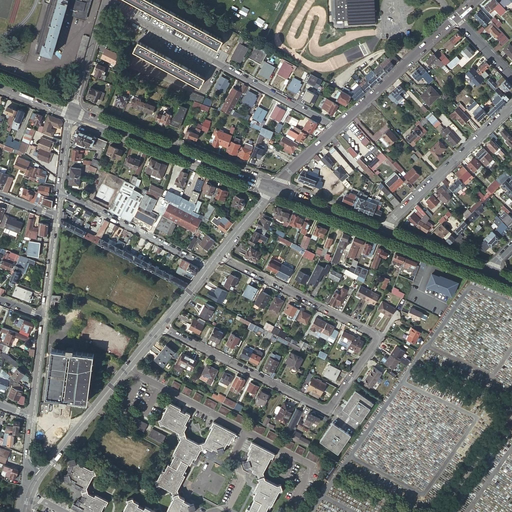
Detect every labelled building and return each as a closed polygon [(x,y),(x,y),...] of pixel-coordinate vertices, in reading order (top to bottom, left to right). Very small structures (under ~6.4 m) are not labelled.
[(49,0),(49,2),(44,1),(42,5),(41,9),(40,14),(45,15),(34,54),(36,54),(33,62),(35,63),(35,64),(46,67),(47,66),(48,67),(64,13),(85,19),(90,0),(49,0)] [(223,39),(149,0),(127,0),(218,49),(223,39)] [(374,0),(335,0),(336,23),(342,23),(342,20),(347,19),(347,23),(376,22),(374,0)] [(499,3),(496,0),(492,0),(485,8),(488,12),(491,10),(492,12),(495,9),(501,16),(506,11),(503,8),(499,3)] [(491,20),(482,11),(480,13),(479,11),(474,16),(483,26),(484,24),(487,27),(493,22),(491,20)] [(494,17),(491,20),(493,22),(498,28),(502,24),(499,21),(498,22),(494,17)] [(493,22),(487,27),(489,30),(490,32),(498,41),(503,37),(496,30),(498,28),(493,22)] [(509,40),(498,28),(496,30),(503,37),(504,36),(508,40),(509,40)] [(463,34),(459,30),(443,44),(447,49),(453,43),(463,34)] [(72,73),(78,75),(89,37),(83,35),(72,73)] [(508,40),(504,36),(503,37),(498,41),(499,44),(501,46),(508,40)] [(204,77),(138,42),(133,51),(200,86),(204,77)] [(248,47),(239,43),(231,58),(239,63),(248,47)] [(511,47),(509,44),(503,50),(511,59),(511,47)] [(474,52),(468,46),(461,52),(467,59),(474,52)] [(260,49),(256,47),(250,58),(254,60),(260,49)] [(104,48),(100,57),(114,64),(119,55),(104,48)] [(254,60),(261,64),(262,61),(267,53),(260,49),(254,60)] [(277,56),(268,51),(267,53),(262,61),(266,62),(272,66),(276,59),(275,59),(277,56)] [(440,51),(435,55),(444,65),(449,61),(440,51)] [(435,55),(433,53),(425,61),(429,65),(435,60),(446,72),(449,70),(444,65),(435,55)] [(456,56),(447,65),(450,68),(459,60),(456,56)] [(399,61),(395,57),(393,59),(392,58),(383,67),(387,72),(399,61)] [(282,58),(278,67),(281,69),(279,73),(287,78),(293,66),(293,67),(294,65),(282,58)] [(489,65),(485,61),(475,71),(483,79),(487,75),(483,71),(489,65)] [(266,62),(263,68),(260,74),(268,78),(274,67),(272,66),(266,62)] [(105,67),(97,64),(95,69),(97,69),(94,75),(104,79),(107,72),(105,71),(106,69),(104,68),(105,67)] [(135,78),(152,84),(154,77),(121,64),(119,71),(135,78)] [(374,73),(380,79),(387,72),(383,67),(382,66),(374,73)] [(433,79),(421,66),(412,74),(416,78),(420,75),(422,77),(428,84),(433,79)] [(483,79),(475,71),(472,67),(465,73),(465,77),(470,78),(477,86),(483,79)] [(310,74),(305,71),(301,78),(306,80),(310,74)] [(374,72),(366,78),(368,81),(373,85),(380,79),(374,73),(374,72)] [(315,84),(318,78),(311,74),(307,80),(315,84)] [(485,82),(490,86),(494,90),(496,88),(499,86),(501,84),(505,80),(502,76),(494,83),(489,78),(485,82)] [(227,80),(220,77),(215,88),(223,92),(227,82),(226,82),(227,80)] [(301,81),(294,78),(288,89),(296,93),(301,85),(299,84),(301,81)] [(511,86),(505,80),(501,84),(505,88),(507,90),(511,86)] [(360,86),(365,92),(373,85),(368,81),(366,83),(365,82),(360,86)] [(399,85),(395,89),(402,96),(406,92),(404,91),(403,89),(399,85)] [(352,93),(351,96),(358,99),(365,92),(360,86),(352,93)] [(439,96),(432,87),(426,93),(425,92),(420,96),(429,105),(439,96)] [(104,93),(90,88),(87,95),(92,97),(91,99),(96,101),(98,98),(101,99),(104,93)] [(496,88),(494,90),(495,92),(501,98),(505,103),(509,100),(504,94),(503,95),(497,88),(496,88)] [(119,104),(125,106),(127,101),(129,94),(131,90),(128,89),(125,95),(126,96),(126,97),(118,94),(115,101),(115,103),(119,105),(119,104)] [(232,107),(233,108),(238,98),(240,93),(232,89),(231,92),(221,110),(229,113),(232,107)] [(395,89),(388,96),(393,101),(395,99),(396,100),(397,99),(398,100),(402,96),(395,89)] [(313,104),(317,95),(306,90),(302,99),(313,104)] [(348,94),(342,91),(340,90),(340,91),(341,92),(336,100),(346,105),(351,96),(348,94)] [(184,97),(194,101),(201,104),(204,97),(187,91),(184,97)] [(249,91),(247,94),(245,99),(243,103),(251,107),(255,99),(254,98),(256,95),(249,91)] [(495,92),(493,94),(499,101),(501,98),(495,92)] [(139,108),(142,110),(145,103),(140,101),(141,100),(136,98),(135,100),(133,99),(134,96),(129,94),(127,101),(131,103),(134,104),(134,106),(134,108),(138,109),(139,108)] [(209,107),(210,107),(213,101),(206,98),(203,105),(209,107)] [(505,103),(501,98),(499,101),(494,105),(498,110),(505,103)] [(333,115),(338,104),(327,99),(322,109),(333,115)] [(203,105),(202,104),(201,104),(194,101),(192,107),(196,109),(197,108),(207,112),(209,107),(203,105)] [(477,103),(475,101),(468,107),(467,106),(465,107),(469,111),(477,103)] [(142,110),(142,111),(151,114),(155,106),(145,102),(145,103),(142,110)] [(460,103),(457,106),(458,107),(463,112),(466,109),(460,103)] [(176,104),(169,125),(179,128),(186,108),(176,104)] [(488,111),(486,113),(490,117),(498,110),(494,105),(492,107),(488,111)] [(12,125),(13,123),(12,122),(17,110),(7,106),(5,111),(11,114),(8,121),(10,122),(9,124),(12,125)] [(486,113),(479,106),(475,110),(476,111),(473,113),(475,115),(474,116),(478,121),(486,113)] [(265,111),(258,107),(253,118),(261,122),(265,114),(264,114),(265,111)] [(284,111),(276,107),(270,118),(278,122),(284,111)] [(463,112),(458,107),(450,115),(454,119),(455,117),(462,125),(469,118),(463,112)] [(19,109),(18,109),(13,123),(12,125),(11,127),(18,130),(19,126),(18,126),(24,111),(23,111),(23,109),(20,108),(19,109)] [(158,110),(155,119),(156,119),(155,121),(160,123),(160,121),(167,123),(171,114),(166,112),(166,111),(164,111),(164,112),(158,110)] [(244,121),(245,118),(234,112),(232,116),(244,121)] [(40,125),(41,125),(42,121),(40,120),(42,115),(37,113),(36,114),(33,121),(33,124),(39,126),(40,125)] [(293,114),(290,113),(285,122),(288,124),(292,117),(293,114)] [(428,119),(453,147),(459,142),(450,132),(448,134),(446,130),(440,124),(441,123),(431,113),(426,117),(428,119)] [(49,128),(51,122),(61,126),(63,122),(61,120),(48,114),(43,126),(41,132),(53,137),(55,130),(51,129),(49,128)] [(380,117),(376,114),(364,124),(368,128),(380,117)] [(293,126),(295,127),(298,121),(292,117),(288,124),(293,126)] [(416,126),(413,129),(414,130),(405,138),(409,142),(412,139),(414,142),(419,137),(417,134),(418,133),(420,136),(426,131),(421,126),(428,119),(426,117),(424,119),(423,120),(422,121),(420,122),(419,123),(416,126)] [(312,133),(317,123),(308,119),(302,131),(306,133),(307,131),(312,133)] [(251,121),(250,126),(259,129),(261,125),(251,121)] [(210,125),(203,122),(202,126),(201,127),(201,130),(207,132),(210,125)] [(273,132),(278,134),(283,126),(278,123),(273,132)] [(302,142),(306,133),(302,131),(297,128),(295,127),(293,126),(289,135),(286,134),(284,137),(294,143),(296,139),(302,142)] [(30,144),(35,130),(27,127),(22,140),(28,143),(30,144)] [(229,142),(234,129),(231,127),(229,131),(231,131),(230,135),(215,129),(214,133),(217,134),(215,138),(213,144),(219,146),(220,144),(222,145),(227,147),(229,142)] [(189,137),(196,140),(200,130),(196,129),(196,128),(194,133),(187,130),(184,136),(189,138),(189,137)] [(259,135),(270,139),(273,132),(262,128),(259,135)] [(397,138),(389,129),(382,136),(390,145),(397,138)] [(76,131),(75,134),(77,134),(74,141),(79,143),(79,144),(82,145),(87,147),(87,145),(91,147),(93,143),(105,147),(107,141),(79,130),(78,130),(77,130),(76,131)] [(511,138),(511,139),(510,137),(511,137),(504,130),(501,133),(507,140),(505,142),(511,148),(511,138)] [(52,141),(41,137),(37,147),(40,148),(48,151),(52,141)] [(295,149),(297,144),(294,143),(284,137),(283,137),(280,142),(284,144),(284,146),(285,146),(284,148),(292,153),(294,149),(295,149)] [(227,147),(226,151),(236,155),(240,146),(238,145),(240,140),(235,138),(233,143),(229,142),(227,147)] [(7,140),(5,144),(13,148),(15,148),(18,150),(21,143),(14,140),(13,142),(7,140)] [(22,141),(22,140),(21,143),(18,150),(19,150),(23,153),(28,143),(22,141)] [(494,153),(498,148),(491,140),(487,144),(488,145),(487,146),(494,153)] [(446,148),(439,141),(429,150),(439,160),(442,157),(439,154),(446,148)] [(118,148),(110,145),(107,153),(119,158),(122,151),(118,149),(118,148)] [(241,147),(237,155),(248,160),(251,151),(248,150),(248,148),(244,146),(243,148),(241,147)] [(254,146),(251,155),(260,159),(263,150),(257,147),(254,146)] [(353,158),(357,155),(350,146),(346,150),(353,158)] [(353,170),(336,150),(333,147),(328,152),(331,154),(335,159),(349,175),(353,170)] [(46,162),(50,152),(48,151),(40,148),(36,156),(37,158),(46,162)] [(493,158),(483,148),(476,155),(486,166),(493,158)] [(84,150),(74,149),(73,159),(78,159),(81,159),(83,151),(84,151),(84,150)] [(368,165),(372,170),(386,157),(385,156),(381,152),(368,165)] [(335,159),(331,154),(325,159),(330,164),(335,159)] [(385,156),(386,157),(391,163),(393,161),(392,160),(391,160),(386,154),(385,156)] [(25,173),(30,175),(33,166),(27,164),(29,159),(18,155),(14,165),(26,169),(25,173)] [(129,158),(126,157),(124,163),(137,168),(140,160),(130,156),(129,158)] [(91,164),(97,167),(100,160),(93,158),(92,160),(91,164)] [(483,167),(475,158),(467,165),(473,172),(476,170),(478,172),(483,167)] [(157,161),(151,159),(147,171),(162,177),(166,167),(156,163),(157,161)] [(392,165),(411,184),(420,176),(412,168),(406,173),(404,171),(404,170),(396,161),(392,165)] [(38,167),(34,165),(33,166),(30,175),(29,178),(31,179),(31,178),(34,179),(35,176),(44,179),(47,172),(43,170),(44,169),(38,167)] [(472,176),(463,166),(456,173),(463,181),(466,178),(468,180),(472,176)] [(71,175),(80,176),(81,168),(71,167),(71,175)] [(101,169),(97,167),(97,170),(96,172),(93,178),(93,179),(97,180),(101,169)] [(308,170),(304,168),(298,174),(296,179),(303,182),(320,189),(323,183),(320,182),(321,179),(317,177),(319,171),(314,169),(312,173),(307,171),(308,170)] [(8,173),(0,170),(0,180),(4,183),(8,173)] [(496,179),(501,184),(502,183),(506,179),(510,176),(505,170),(496,179)] [(178,179),(177,178),(175,183),(185,186),(186,182),(184,181),(187,173),(181,171),(178,179)] [(403,182),(396,173),(385,183),(393,191),(403,182)] [(79,187),(80,176),(71,175),(69,183),(73,184),(72,187),(79,187)] [(8,176),(2,190),(7,192),(12,178),(8,176)] [(466,187),(458,178),(449,187),(455,193),(456,192),(457,193),(461,189),(462,191),(466,187)] [(501,185),(495,179),(486,188),(489,191),(491,193),(492,193),(499,186),(501,185)] [(511,185),(506,179),(502,183),(506,188),(504,190),(506,191),(508,190),(511,185)] [(109,210),(112,211),(125,180),(121,187),(109,210)] [(112,211),(131,221),(140,205),(145,194),(147,190),(139,186),(135,184),(131,183),(125,180),(112,211)] [(350,186),(345,180),(342,182),(348,188),(350,186)] [(213,194),(216,186),(211,184),(211,183),(207,181),(204,191),(213,194)] [(195,231),(204,216),(198,213),(193,210),(196,204),(197,200),(203,186),(196,183),(189,200),(182,197),(179,204),(170,200),(163,215),(176,222),(195,231)] [(161,196),(164,190),(151,184),(149,190),(159,195),(161,196)] [(38,192),(49,194),(49,190),(52,191),(52,189),(51,189),(51,186),(39,185),(38,192)] [(387,196),(390,192),(384,185),(381,189),(387,196)] [(434,195),(440,201),(445,196),(443,194),(448,190),(444,185),(434,195)] [(219,188),(216,186),(213,194),(212,195),(214,196),(223,199),(224,194),(226,195),(228,190),(220,187),(219,188)] [(27,189),(24,188),(22,195),(31,199),(30,201),(34,203),(35,201),(37,195),(38,192),(34,190),(33,195),(32,194),(33,192),(28,189),(27,189)] [(157,199),(159,195),(149,190),(147,190),(145,194),(157,199)] [(482,202),(491,193),(489,191),(483,197),(481,200),(482,202)] [(480,199),(481,200),(483,197),(478,192),(475,195),(480,199)] [(182,197),(183,197),(174,193),(170,200),(179,204),(182,197)] [(353,205),(356,195),(350,193),(349,195),(346,194),(344,195),(342,201),(353,205)] [(40,196),(37,195),(35,201),(38,202),(47,205),(50,197),(41,194),(40,196)] [(145,194),(140,205),(151,211),(157,199),(145,194)] [(245,199),(236,195),(233,205),(237,206),(238,205),(244,207),(246,202),(244,202),(245,199)] [(439,202),(433,195),(426,202),(431,207),(430,208),(431,209),(439,202)] [(362,197),(357,209),(361,210),(366,199),(362,197)] [(396,208),(400,204),(395,198),(390,202),(396,208)] [(366,199),(361,210),(365,212),(370,201),(367,199),(366,199)] [(474,210),(482,202),(481,200),(480,199),(469,210),(472,213),(474,210)] [(368,213),(379,217),(382,211),(379,210),(374,208),(376,203),(373,202),(368,213)] [(484,203),(482,202),(474,210),(477,212),(483,206),(482,205),(484,203)] [(204,216),(202,220),(208,222),(210,219),(209,218),(214,206),(211,204),(209,203),(204,216)] [(419,219),(420,220),(426,214),(425,213),(417,205),(414,208),(414,209),(417,211),(414,214),(412,212),(407,217),(414,224),(419,219)] [(510,212),(503,205),(501,208),(504,211),(508,214),(510,212)] [(289,222),(292,215),(289,214),(290,213),(282,210),(283,209),(278,207),(277,208),(275,207),(273,211),(272,214),(272,215),(275,216),(274,217),(287,222),(289,222)] [(430,218),(433,215),(428,210),(425,213),(426,214),(429,217),(430,218)] [(477,212),(474,210),(472,213),(468,216),(460,225),(463,229),(478,214),(477,212)] [(154,217),(153,217),(149,223),(156,227),(163,213),(158,211),(154,217)] [(502,219),(508,214),(504,211),(499,216),(502,219)] [(34,213),(30,212),(28,218),(29,218),(25,236),(35,238),(36,234),(37,228),(32,227),(34,219),(32,219),(34,213)] [(0,226),(4,228),(4,227),(8,217),(16,220),(17,218),(5,213),(0,226)] [(300,216),(293,213),(292,215),(289,222),(300,227),(303,219),(299,217),(300,216)] [(259,220),(257,224),(258,224),(267,229),(272,218),(270,217),(271,216),(265,214),(264,217),(263,216),(260,221),(259,220)] [(511,225),(511,218),(508,214),(502,219),(510,227),(511,225)] [(176,222),(163,215),(157,227),(171,234),(176,222)] [(233,222),(224,215),(220,220),(222,221),(218,225),(226,231),(233,222)] [(312,217),(307,215),(300,232),(306,234),(312,217)] [(509,228),(497,216),(495,218),(500,224),(496,228),(503,235),(509,228)] [(16,220),(8,217),(4,227),(19,233),(23,223),(16,220)] [(68,221),(65,227),(72,230),(74,225),(76,221),(78,218),(74,217),(71,223),(68,221)] [(427,220),(426,219),(423,217),(420,220),(416,226),(421,228),(426,232),(428,229),(430,230),(433,225),(427,221),(427,220)] [(102,235),(109,221),(105,219),(102,226),(101,226),(97,235),(95,235),(90,237),(87,236),(86,238),(98,243),(102,235)] [(487,222),(483,219),(478,224),(481,228),(487,222)] [(74,225),(72,230),(77,233),(80,228),(81,224),(76,221),(74,225)] [(47,223),(38,222),(37,228),(36,234),(46,235),(47,223)] [(80,228),(77,233),(84,236),(87,231),(90,225),(87,223),(83,229),(80,228)] [(114,230),(117,225),(115,224),(112,229),(109,227),(106,233),(111,236),(114,230)] [(264,235),(267,229),(258,224),(252,236),(251,236),(249,241),(254,243),(257,239),(262,242),(263,240),(261,239),(263,234),(264,235)] [(321,226),(316,224),(311,237),(317,239),(318,235),(324,237),(327,229),(321,227),(321,226)] [(441,224),(434,231),(439,236),(443,238),(444,237),(449,231),(441,224)] [(459,233),(463,229),(460,225),(452,232),(461,241),(462,240),(460,238),(462,236),(459,233)] [(500,238),(501,236),(494,229),(492,231),(500,238)] [(491,247),(500,238),(492,231),(484,240),(478,246),(484,251),(490,246),(491,247)] [(350,235),(343,232),(338,246),(342,248),(343,249),(344,246),(346,247),(349,240),(348,240),(350,235)] [(463,243),(461,241),(452,232),(451,233),(446,239),(450,243),(454,238),(457,241),(458,241),(461,244),(463,243)] [(207,250),(215,240),(208,233),(200,244),(207,250)] [(109,239),(102,235),(98,243),(105,247),(109,239)] [(291,245),(292,242),(283,237),(279,235),(276,241),(280,242),(281,240),(291,245)] [(301,244),(308,247),(311,237),(305,235),(301,244)] [(333,238),(328,236),(323,248),(320,256),(330,261),(332,257),(330,256),(330,254),(327,252),(329,247),(330,247),(333,238)] [(364,241),(354,237),(347,255),(354,258),(359,247),(360,245),(362,246),(364,241)] [(116,242),(109,239),(105,247),(112,251),(115,246),(115,245),(116,243),(116,242)] [(35,241),(29,240),(27,254),(38,256),(40,242),(35,241)] [(373,252),(377,242),(373,241),(372,244),(366,242),(362,251),(367,253),(366,254),(368,255),(370,250),(373,252)] [(303,254),(306,248),(296,243),(294,242),(292,242),(291,245),(301,250),(300,252),(303,254)] [(115,246),(112,251),(120,255),(123,249),(122,249),(122,250),(119,248),(120,248),(119,247),(115,245),(115,246)] [(262,252),(251,247),(249,251),(247,251),(244,255),(257,261),(262,252)] [(312,260),(316,253),(307,249),(306,248),(303,254),(302,255),(312,260)] [(332,262),(337,264),(341,253),(340,252),(341,249),(337,248),(332,262)] [(378,267),(382,256),(386,258),(388,253),(383,251),(384,250),(379,248),(372,265),(378,267)] [(123,249),(120,255),(127,258),(130,253),(127,252),(127,251),(123,249)] [(4,255),(0,265),(11,269),(13,264),(7,261),(8,259),(10,259),(10,258),(17,260),(18,258),(19,254),(11,251),(10,253),(6,252),(5,256),(4,255)] [(130,253),(127,258),(135,263),(138,257),(134,255),(133,255),(130,253)] [(403,262),(405,257),(394,253),(392,258),(394,258),(399,260),(397,264),(397,265),(400,266),(399,268),(401,268),(403,262)] [(34,264),(35,260),(19,254),(18,258),(27,262),(34,264)] [(138,257),(135,263),(142,266),(145,260),(140,258),(138,257)] [(9,280),(15,282),(19,271),(23,273),(27,262),(18,258),(17,260),(9,280)] [(267,266),(277,271),(282,263),(272,258),(267,266)] [(416,265),(417,262),(407,258),(404,263),(403,262),(401,268),(400,269),(404,270),(405,268),(413,271),(416,265)] [(198,267),(183,259),(177,270),(183,273),(185,269),(186,270),(187,269),(192,271),(193,271),(197,272),(199,270),(198,267)] [(145,260),(142,266),(149,270),(152,265),(152,264),(148,262),(148,263),(145,261),(146,261),(145,260)] [(293,269),(282,264),(277,275),(287,280),(293,269)] [(316,264),(308,283),(316,287),(322,274),(326,276),(330,266),(326,264),(325,268),(316,264)] [(152,265),(149,270),(157,274),(159,269),(160,268),(156,266),(155,266),(152,265)] [(159,269),(157,274),(164,277),(167,272),(163,270),(159,269)] [(356,274),(354,273),(349,271),(346,269),(346,270),(344,273),(357,279),(358,275),(356,274)] [(171,281),(184,288),(187,285),(184,284),(185,284),(179,281),(183,273),(177,270),(174,275),(171,281)] [(342,274),(333,270),(329,277),(339,281),(342,274)] [(365,279),(367,273),(358,270),(356,274),(358,275),(365,279)] [(296,278),(305,283),(309,276),(300,271),(296,278)] [(164,277),(171,281),(174,275),(170,273),(170,274),(167,272),(164,277)] [(454,291),(458,282),(441,275),(440,276),(432,273),(427,286),(452,295),(453,291),(454,291)] [(224,286),(232,290),(238,278),(230,274),(228,278),(225,285),(224,286)] [(380,287),(385,289),(389,279),(384,277),(380,287)] [(257,289),(248,284),(243,295),(252,299),(257,289)] [(32,291),(16,285),(13,294),(28,300),(32,291)] [(365,300),(370,290),(361,285),(356,295),(365,300)] [(214,292),(210,290),(207,295),(222,302),(227,291),(217,286),(214,292)] [(394,286),(391,292),(402,298),(404,293),(398,290),(398,289),(394,286)] [(337,293),(335,292),(330,302),(335,305),(336,303),(341,305),(345,296),(344,296),(347,290),(342,288),(341,292),(338,290),(337,293)] [(380,295),(370,290),(365,300),(374,305),(380,295)] [(271,295),(262,291),(256,303),(264,308),(271,295)] [(52,295),(51,306),(55,307),(56,301),(60,301),(61,296),(52,295)] [(284,300),(276,295),(269,310),(277,314),(284,300)] [(392,316),(397,308),(382,300),(378,308),(381,309),(378,315),(382,317),(384,315),(387,317),(389,314),(392,316)] [(214,307),(206,303),(200,314),(208,318),(214,307)] [(292,318),(294,320),(297,314),(295,313),(297,308),(289,304),(285,312),(293,316),(292,318)] [(305,308),(302,306),(297,314),(294,320),(297,321),(298,319),(307,323),(311,315),(307,313),(307,312),(304,310),(305,308)] [(411,308),(408,314),(420,320),(423,314),(411,308)] [(322,331),(327,322),(316,317),(311,328),(315,330),(316,329),(322,332),(322,331)] [(24,335),(29,336),(32,327),(33,328),(34,323),(20,318),(17,325),(21,327),(19,333),(24,335)] [(199,333),(205,321),(199,318),(198,320),(194,318),(191,324),(192,325),(191,328),(199,333)] [(254,328),(256,325),(251,322),(249,325),(248,328),(253,331),(254,328)] [(266,322),(263,328),(264,329),(268,331),(271,332),(274,327),(274,326),(266,322)] [(334,326),(327,322),(322,331),(330,335),(334,326)] [(10,329),(3,326),(1,331),(5,332),(7,333),(5,338),(4,341),(12,344),(15,335),(9,332),(10,329)] [(215,326),(209,337),(214,339),(213,340),(217,343),(223,332),(218,330),(219,328),(215,326)] [(278,336),(284,339),(286,337),(287,334),(274,327),(271,332),(278,336)] [(420,332),(412,328),(410,332),(411,333),(407,340),(415,343),(420,332)] [(276,339),(278,336),(271,332),(268,331),(266,334),(265,336),(274,341),(276,339)] [(338,342),(348,347),(353,336),(344,331),(340,338),(338,342)] [(236,344),(239,345),(242,339),(240,337),(241,335),(236,333),(235,335),(232,333),(227,342),(235,347),(236,344)] [(289,345),(291,342),(284,339),(278,336),(276,339),(289,345)] [(353,336),(348,347),(358,352),(364,341),(353,336)] [(284,339),(291,342),(297,346),(298,346),(299,343),(297,342),(298,341),(289,337),(288,338),(286,337),(284,339)] [(307,343),(301,340),(299,343),(298,346),(301,348),(304,349),(307,343)] [(160,351),(169,358),(175,352),(166,344),(160,351)] [(391,354),(400,360),(405,352),(397,346),(391,354)] [(95,353),(52,348),(46,396),(88,401),(95,353)] [(241,354),(249,359),(252,352),(244,348),(241,354)] [(252,352),(249,359),(257,363),(263,353),(254,348),(252,352)] [(0,354),(5,358),(16,366),(18,363),(5,352),(1,350),(0,352),(0,354)] [(163,367),(169,358),(160,351),(153,359),(163,367)] [(325,360),(327,354),(320,351),(318,356),(325,360)] [(303,358),(290,352),(285,361),(289,364),(288,365),(297,369),(303,358)] [(185,366),(190,357),(183,353),(182,357),(180,356),(174,367),(182,371),(185,366)] [(398,363),(400,360),(391,354),(385,363),(393,369),(396,366),(398,367),(399,364),(398,363)] [(190,357),(185,366),(192,369),(196,360),(190,357)] [(269,357),(265,365),(269,368),(268,369),(274,371),(278,361),(269,357)] [(209,367),(206,365),(199,379),(211,385),(214,379),(213,378),(218,369),(210,366),(209,367)] [(340,370),(329,365),(324,375),(335,380),(340,370)] [(364,381),(366,383),(371,386),(372,387),(382,372),(374,367),(364,381)] [(11,379),(12,376),(1,368),(0,371),(3,373),(11,379)] [(18,381),(24,373),(18,368),(12,376),(15,379),(18,381)] [(233,376),(224,372),(220,380),(224,383),(228,385),(233,376)] [(245,379),(237,375),(231,385),(240,390),(245,379)] [(6,389),(9,380),(0,377),(0,387),(2,388),(6,389)] [(317,380),(313,378),(308,388),(320,394),(324,384),(320,382),(321,380),(318,379),(317,380)] [(182,384),(175,380),(171,386),(178,390),(182,384)] [(253,398),(259,386),(251,382),(247,389),(253,392),(251,395),(253,396),(252,397),(253,398)] [(18,400),(18,402),(22,404),(25,402),(25,399),(25,397),(21,395),(23,391),(19,389),(19,388),(22,389),(23,386),(20,385),(20,384),(16,383),(15,388),(12,387),(9,396),(18,400)] [(193,389),(186,386),(182,392),(189,396),(193,389)] [(264,405),(270,394),(261,390),(256,400),(264,405)] [(354,391),(342,411),(361,423),(373,402),(354,391)] [(203,395),(196,392),(193,398),(200,401),(203,395)] [(218,403),(207,397),(204,403),(214,409),(218,403)] [(223,402),(234,408),(237,403),(225,397),(223,402)] [(237,434),(229,430),(220,425),(214,422),(212,426),(213,427),(205,442),(198,444),(186,438),(184,432),(187,426),(185,425),(190,414),(186,412),(185,413),(180,410),(181,408),(171,402),(169,401),(167,406),(168,407),(162,419),(159,420),(160,425),(163,424),(179,432),(181,440),(173,454),(176,456),(171,465),(168,464),(165,471),(162,469),(158,479),(155,480),(156,485),(159,484),(172,491),(174,498),(167,511),(156,511),(146,506),(145,509),(138,505),(140,503),(134,500),(133,497),(128,499),(129,502),(123,511),(191,511),(193,511),(196,510),(193,504),(191,505),(184,501),(185,499),(180,496),(177,491),(185,476),(183,474),(188,464),(190,465),(193,458),(195,459),(200,449),(206,448),(211,450),(213,448),(218,451),(218,453),(224,452),(224,449),(227,443),(229,444),(233,437),(235,438),(237,434)] [(294,406),(285,401),(282,407),(278,413),(276,418),(285,423),(294,406)] [(234,408),(240,411),(242,405),(237,402),(237,403),(234,408)] [(232,410),(222,405),(219,411),(229,417),(232,410)] [(294,429),(302,411),(296,409),(287,426),(294,429)] [(246,418),(236,412),(232,419),(243,424),(246,418)] [(310,417),(307,415),(304,421),(311,425),(314,421),(318,423),(320,419),(311,414),(310,415),(310,417)] [(143,430),(144,428),(147,423),(139,419),(132,415),(129,422),(143,430)] [(263,423),(273,428),(274,425),(268,422),(270,418),(266,417),(263,423)] [(13,426),(7,426),(5,432),(9,433),(19,433),(19,427),(20,427),(21,421),(14,421),(13,426)] [(266,428),(256,423),(252,429),(263,434),(266,428)] [(319,443),(338,454),(350,435),(331,423),(319,443)] [(127,437),(106,426),(94,448),(138,470),(149,448),(127,437)] [(165,435),(152,428),(150,431),(148,434),(161,442),(165,435)] [(280,436),(270,431),(267,437),(277,442),(280,436)] [(300,434),(293,431),(290,437),(292,438),(297,441),(299,438),(300,434)] [(5,432),(4,437),(5,438),(5,442),(8,443),(8,445),(13,445),(14,435),(9,434),(9,433),(5,432)] [(294,444),(284,438),(281,444),(291,450),(294,444)] [(275,454),(269,451),(259,446),(253,442),(250,447),(252,447),(248,454),(250,455),(247,461),(245,462),(246,468),(249,467),(254,470),(253,472),(259,475),(260,481),(256,490),(258,491),(254,498),(256,499),(251,509),(249,508),(246,511),(266,511),(270,504),(273,505),(280,490),(284,489),(282,484),(279,485),(266,478),(264,472),(271,457),(273,458),(275,454)] [(368,447),(362,445),(358,456),(371,460),(372,458),(374,458),(378,446),(374,445),(369,444),(368,447)] [(305,449),(298,446),(295,452),(302,456),(305,449)] [(10,452),(0,447),(0,460),(7,463),(8,459),(10,459),(11,456),(9,455),(10,452)] [(320,457),(309,452),(306,458),(316,463),(320,457)] [(78,510),(81,511),(101,511),(105,505),(107,506),(109,501),(97,495),(96,496),(89,493),(88,488),(95,475),(97,474),(95,469),(92,470),(77,461),(76,458),(70,460),(71,463),(69,468),(70,469),(68,474),(65,475),(66,481),(70,480),(76,483),(74,485),(82,489),(83,495),(81,500),(79,499),(76,504),(74,503),(72,507),(78,510)] [(15,480),(19,470),(3,464),(2,467),(8,470),(6,475),(11,478),(15,480)] [(329,477),(336,467),(333,464),(325,474),(329,477)]
